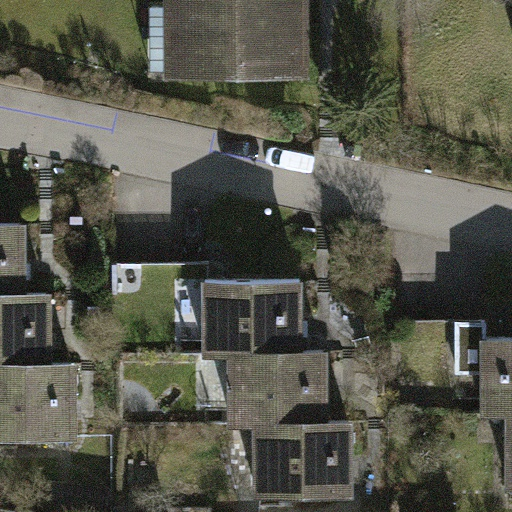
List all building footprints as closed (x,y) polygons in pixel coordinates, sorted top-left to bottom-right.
[(165,0),(166,83),(318,81),(317,0),(165,0)] [(0,300),(42,301),(43,228),(0,227),(0,300)] [(217,270),(123,268),(122,320),(216,322),(215,361),(245,362),(318,363),(319,290),(217,288),(217,270)] [(42,301),(0,300),(0,372),(69,373),(70,302),(42,301)] [(495,327),(395,325),(394,376),(492,377),(492,418),(511,418),(511,344),(494,344),(495,327)] [(318,363),(245,362),(244,433),(268,433),(345,435),(346,363),(318,363)] [(69,373),(0,372),(0,435),(94,437),(95,373),(69,373)] [(345,435),(268,433),(267,497),(370,498),(371,435),(345,435)] [(120,511),(123,494),(66,487),(62,511),(120,511)]
